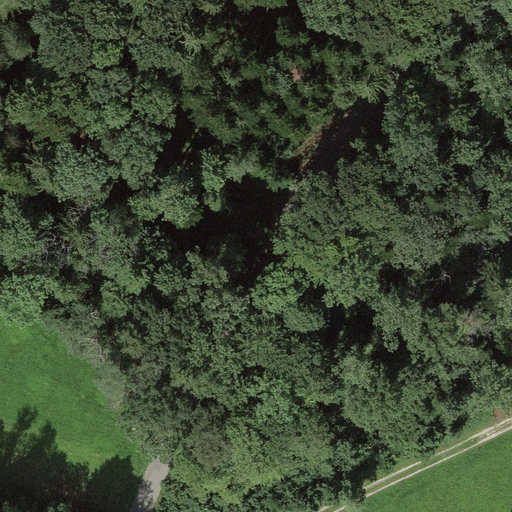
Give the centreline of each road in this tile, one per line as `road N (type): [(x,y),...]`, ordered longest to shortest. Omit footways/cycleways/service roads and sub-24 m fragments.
road 1 (unclassified): [(438,0),(306,185),(212,355),(141,511)]
road 2 (track): [(323,511),(511,425)]
